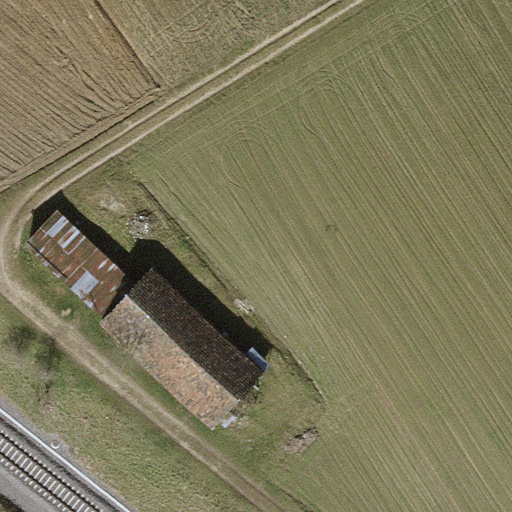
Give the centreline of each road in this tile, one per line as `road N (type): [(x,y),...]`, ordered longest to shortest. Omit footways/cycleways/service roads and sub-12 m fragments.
road 1 (track): [(0,227),(356,0)]
road 2 (track): [(0,278),(275,511)]
